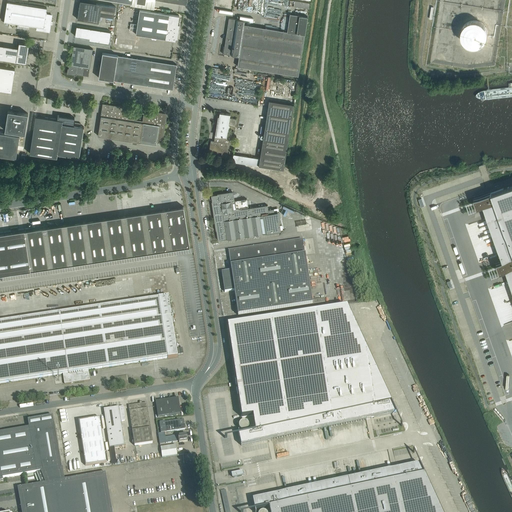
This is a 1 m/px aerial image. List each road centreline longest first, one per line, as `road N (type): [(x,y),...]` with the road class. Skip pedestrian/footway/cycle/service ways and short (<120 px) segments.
road 1 (unknown): [(104,380),(183,360),(175,294),(165,282),(0,306)]
road 2 (unclassified): [(198,382),(215,343),(190,178)]
road 3 (unclassified): [(181,101),(65,83),(59,69),(70,0)]
road 4 (unclassified): [(0,412),(198,382)]
road 5 (unclassified): [(0,205),(186,174)]
road 6 (unknown): [(201,250),(307,234),(335,303)]
road 7 (unclassified): [(198,382),(212,511)]
road 8 (unknown): [(122,511),(122,468),(203,455)]
